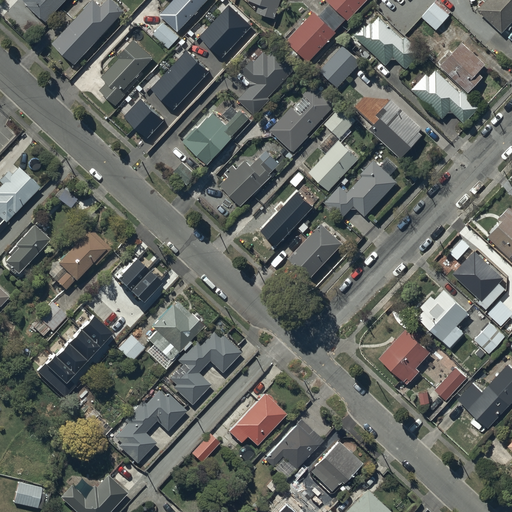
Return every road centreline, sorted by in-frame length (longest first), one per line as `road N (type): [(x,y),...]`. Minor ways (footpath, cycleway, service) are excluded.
road 1 (residential): [(0,64),(304,347)]
road 2 (residential): [(511,127),(304,347)]
road 3 (residential): [(304,347),(479,511)]
